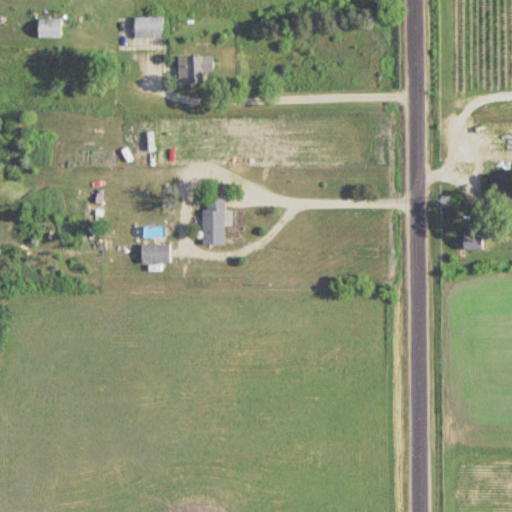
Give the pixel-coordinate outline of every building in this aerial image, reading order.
[(136,17),(136,38),(164,38),(164,17),(136,17)] [(39,38),(62,38),(62,23),(39,23),(39,38)] [(180,84),(215,84),(215,57),(180,57),(180,84)] [(511,175),(492,175),(492,200),(511,199),(511,175)] [(226,246),(226,200),(205,200),(205,246),(226,246)] [(465,248),(487,248),(487,227),(465,227),(465,248)] [(142,264),(171,264),(171,245),(142,245),(142,264)]
